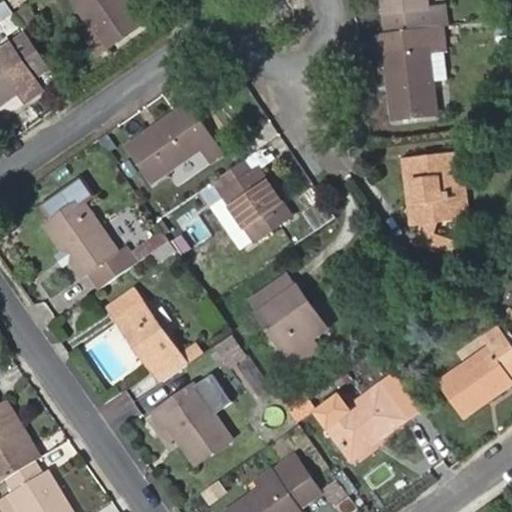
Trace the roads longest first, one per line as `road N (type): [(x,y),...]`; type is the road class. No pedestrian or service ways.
road 1 (residential): [(0,182),(220,27)]
road 2 (residential): [(0,292),(154,511)]
